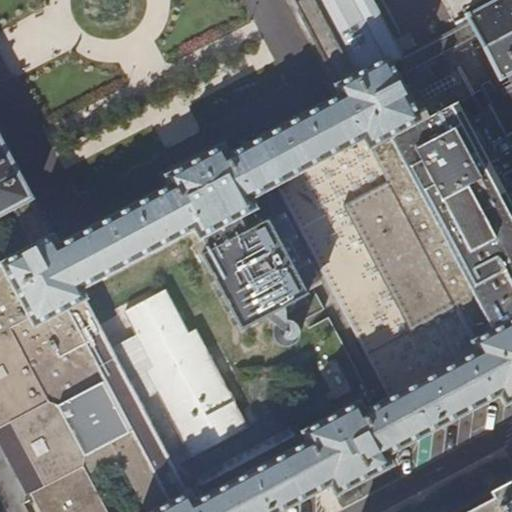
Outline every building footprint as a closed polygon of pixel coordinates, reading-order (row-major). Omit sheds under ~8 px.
[(291,0),(341,93),(404,56),(372,0),(291,0)] [(511,0),(495,0),(465,16),(468,21),(499,79),(511,72),(511,0)] [(52,237),(0,263),(0,269),(31,330),(86,301),(79,288),(193,228),(243,330),(308,296),(265,215),(258,199),(374,138),(380,154),(431,128),(462,113),(456,102),(499,79),(468,21),(404,56),(341,93),(227,154),(222,145),(190,161),(166,173),(171,184),(56,245),(52,237)] [(431,128),(397,146),(497,334),(511,325),(511,205),(462,113),(431,128)] [(0,140),(0,214),(31,199),(0,140)] [(397,146),(380,154),(397,180),(350,206),(420,336),(460,315),(474,345),(497,334),(397,146)] [(0,269),(0,437),(38,511),(169,511),(194,499),(141,403),(158,394),(192,458),(249,428),(196,331),(189,334),(166,290),(124,312),(136,336),(111,349),(86,301),(31,330),(0,269)] [(194,499),(169,511),(279,511),(305,499),(331,485),(335,493),(391,465),(386,456),(499,395),(504,404),(511,400),(511,326),(497,334),(474,345),(477,352),(366,410),(361,401),(303,430),(308,440),(194,499)] [(511,511),(511,481),(504,486),(490,493),(493,499),(467,511),(511,511)]
